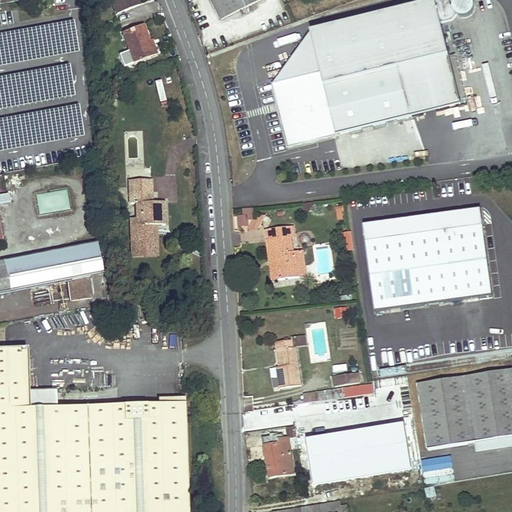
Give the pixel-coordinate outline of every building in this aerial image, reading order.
[(110,0),(116,13),(138,4),(136,0),(110,0)] [(259,0),(210,0),(220,20),(239,10),(250,5),(259,0)] [(459,20),(474,15),(467,0),(460,0),(452,3),(459,20)] [(252,10),(250,5),(239,10),(241,16),(252,10)] [(149,40),(143,23),(121,32),(132,63),(154,54),(149,40)] [(149,40),(154,54),(158,53),(152,38),(149,40)] [(479,104),(473,79),(466,49),(458,51),(459,55),(436,60),(442,84),(448,111),(479,104)] [(399,69),(325,87),(322,75),(321,73),(272,85),(278,109),(288,147),(410,119),(404,90),(399,69)] [(511,87),(487,94),(501,155),(511,152),(511,87)] [(152,191),(152,181),(129,181),(130,192),(152,191)] [(36,193),(37,213),(68,211),(67,191),(36,193)] [(152,202),(152,191),(130,192),(130,204),(136,204),(137,219),(138,247),(151,247),(151,226),(157,226),(165,226),(165,202),(152,202)] [(481,209),(363,225),(367,256),(485,240),(481,209)] [(157,257),(157,226),(151,226),(151,247),(138,247),(137,219),(130,220),(132,257),(157,257)] [(295,236),(293,225),(267,229),(269,238),(267,238),(271,261),(275,260),(278,280),(300,277),(297,256),(294,256),(293,252),(292,236),(295,236)] [(354,250),(351,234),(344,235),(346,251),(354,250)] [(485,240),(367,256),(375,313),(492,296),(485,240)] [(0,267),(0,293),(68,281),(72,303),(92,299),(88,277),(103,275),(97,243),(4,260),(5,267),(0,267)] [(303,250),(293,252),(294,256),(297,256),(300,277),(307,276),(303,250)] [(306,346),(305,335),(291,337),(291,340),(293,348),(295,348),(306,346)] [(280,389),(301,386),(295,348),(293,348),(291,340),(275,342),(277,350),(280,350),(282,367),(279,367),(277,368),(280,389)] [(26,350),(0,350),(0,511),(30,511),(27,409),(26,350)] [(511,370),(418,386),(428,451),(477,443),(511,437),(511,370)] [(360,383),(358,373),(333,377),(335,387),(360,383)] [(339,399),(338,391),(331,392),(331,393),(321,394),(321,400),(332,398),(332,400),(339,399)] [(313,402),(312,393),(303,395),(304,404),(313,402)] [(188,511),(184,404),(147,405),(149,511),(188,511)] [(149,511),(147,405),(125,406),(128,511),(149,511)] [(120,406),(48,408),(52,511),(123,511),(123,485),(120,406)] [(52,511),(48,408),(27,409),(30,511),(52,511)] [(304,418),(303,410),(266,415),(267,423),(304,418)] [(374,421),(374,412),(365,413),(366,422),(374,421)] [(296,428),(286,428),(286,438),(296,438),(296,428)] [(294,474),(289,440),(284,441),(282,433),(273,435),(274,437),(264,438),(269,478),(294,474)] [(511,437),(477,443),(478,453),(511,447),(511,437)] [(423,485),(454,483),(452,459),(422,460),(423,485)] [(433,487),(424,490),(427,501),(437,499),(433,487)] [(341,506),(340,501),(320,504),(321,511),(336,511),(341,511),(342,510),(348,509),(347,505),(341,506)]
